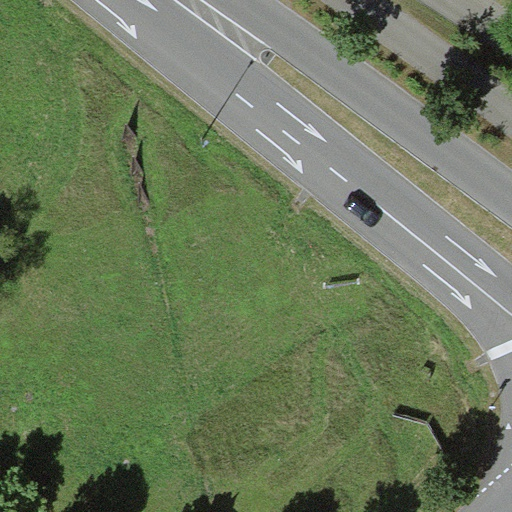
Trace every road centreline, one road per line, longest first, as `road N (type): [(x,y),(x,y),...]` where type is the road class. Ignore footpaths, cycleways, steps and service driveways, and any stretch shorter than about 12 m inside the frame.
road 1 (secondary): [(177,5),(258,110),(511,312)]
road 2 (secondary): [(511,198),(300,42),(177,5)]
